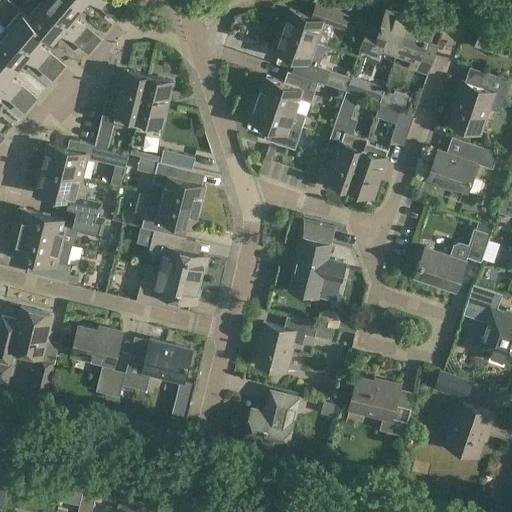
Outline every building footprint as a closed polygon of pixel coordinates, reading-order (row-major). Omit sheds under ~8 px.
[(74,0),(42,0),(42,1),(80,33),(86,25),(75,16),(83,7),(74,0)] [(42,1),(28,17),(47,34),(55,41),(62,32),(73,41),(80,33),(42,1)] [(316,3),(312,16),(290,8),(282,30),(317,42),(325,21),(345,28),(349,15),(316,3)] [(117,7),(103,22),(116,34),(130,19),(117,7)] [(386,8),(381,26),(369,22),(360,49),(379,56),(382,47),(397,52),(409,16),(386,8)] [(28,17),(21,11),(6,27),(44,60),(51,52),(40,43),(47,34),(28,17)] [(511,19),(487,11),(476,43),(510,55),(511,49),(511,19)] [(432,24),(409,16),(397,52),(412,57),(409,66),(428,73),(438,45),(426,42),(432,24)] [(6,27),(0,34),(0,50),(19,67),(27,58),(38,67),(44,60),(6,27)] [(317,42),(282,30),(275,51),(297,58),(293,71),(297,72),(319,80),(326,82),(330,69),(318,65),(321,55),(314,52),(317,42)] [(19,67),(0,50),(0,78),(5,83),(16,92),(23,85),(12,75),(19,67)] [(137,126),(149,75),(127,70),(114,120),(137,126)] [(458,97),(449,122),(481,133),(482,130),(489,107),(500,111),(504,101),(505,101),(508,92),(511,80),(485,71),(480,86),(462,79),(456,96),(458,97)] [(267,75),(259,97),(295,110),(300,97),(312,101),(319,80),(297,72),(293,84),(267,75)] [(172,81),(149,75),(137,126),(160,131),(172,81)] [(0,92),(10,100),(16,92),(5,83),(0,78),(0,92)] [(352,78),(347,90),(359,94),(363,82),(352,78)] [(346,89),(335,122),(349,127),(360,94),(359,94),(347,90),(346,89)] [(259,97),(251,121),(269,127),(277,129),(273,141),(296,148),(300,137),(301,133),(300,133),(307,114),(295,110),(259,97)] [(404,144),(415,113),(401,108),(391,139),(404,144)] [(114,124),(102,121),(96,144),(109,147),(114,124)] [(346,130),(338,152),(329,179),(350,186),(367,137),(346,130)] [(368,138),(367,137),(350,186),(373,194),(388,149),(367,141),(368,138)] [(81,140),(78,150),(49,143),(43,166),(82,176),(87,157),(126,166),(129,152),(109,147),(96,144),(81,140)] [(463,156),(447,151),(438,148),(428,177),(468,191),(478,162),(493,167),(498,152),(468,141),(463,156)] [(269,145),(265,157),(273,160),(277,147),(269,145)] [(164,148),(161,160),(193,168),(196,156),(164,148)] [(159,160),(153,181),(160,183),(166,184),(164,190),(163,196),(200,205),(205,184),(203,183),(190,180),(193,168),(161,160),(159,160)] [(82,176),(43,166),(38,190),(67,197),(64,207),(74,210),(99,216),(103,202),(77,196),(82,176)] [(112,179),(112,195),(122,196),(122,180),(112,179)] [(148,205),(142,226),(155,229),(161,231),(166,232),(174,234),(177,223),(189,226),(195,227),(200,205),(163,196),(160,208),(148,205)] [(511,199),(504,197),(498,214),(511,218),(511,261),(510,267),(511,267),(511,199)] [(67,219),(25,208),(20,207),(16,222),(14,222),(14,224),(21,226),(20,231),(62,241),(67,219)] [(106,218),(99,216),(74,210),(70,225),(102,233),(106,218)] [(126,226),(130,215),(118,210),(113,221),(126,226)] [(299,235),(300,235),(296,249),(298,250),(288,289),(320,297),(324,277),(342,281),(347,262),(335,259),(334,264),(328,262),(333,243),(332,243),(336,227),(303,218),(299,235)] [(467,256),(481,261),(491,233),(477,228),(467,256)] [(153,237),(150,250),(165,254),(162,268),(200,278),(202,269),(205,267),(208,255),(193,251),(182,249),(185,237),(181,236),(174,234),(166,232),(161,231),(155,229),(153,237)] [(12,237),(8,252),(14,254),(40,260),(37,272),(68,280),(68,282),(78,284),(80,275),(71,273),(73,263),(68,261),(72,244),(62,241),(20,231),(18,237),(11,235),(11,236),(12,237)] [(456,289),(466,260),(426,246),(416,275),(456,289)] [(162,268),(158,283),(142,279),(137,299),(163,306),(166,294),(197,302),(200,290),(198,287),(200,278),(162,268)] [(511,312),(498,308),(503,293),(474,283),(464,313),(489,322),(484,336),(481,335),(476,349),(491,354),(489,358),(504,363),(505,359),(511,361),(511,312)] [(2,313),(0,323),(0,362),(11,365),(13,365),(14,362),(12,361),(15,350),(42,356),(43,357),(48,339),(54,314),(22,306),(19,317),(2,313)] [(339,327),(341,318),(337,310),(326,308),(319,312),(318,320),(322,323),(327,324),(335,326),(339,327)] [(289,315),(286,327),(264,322),(260,337),(263,338),(257,362),(287,370),(294,341),(303,343),(306,333),(315,335),(319,322),(289,315)] [(341,318),(339,327),(339,328),(356,332),(359,322),(341,318)] [(115,364),(123,331),(110,328),(109,332),(79,324),(72,354),(115,364)] [(126,371),(123,384),(147,390),(147,387),(151,372),(185,381),(193,349),(151,338),(150,339),(146,358),(131,354),(126,371)] [(39,359),(32,387),(35,388),(47,391),(54,363),(42,360),(41,359),(39,359)] [(425,367),(421,377),(433,381),(436,370),(425,367)] [(113,368),(107,392),(109,393),(119,395),(120,396),(123,384),(126,371),(113,368)] [(473,380),(441,369),(435,387),(467,398),(473,380)] [(384,382),(358,375),(350,407),(384,416),(381,428),(405,434),(411,410),(396,407),(401,384),(384,380),(384,382)] [(287,448),(300,396),(272,389),(266,410),(253,407),(245,438),(287,448)] [(325,399),(323,407),(326,413),(334,415),(337,403),(325,399)] [(490,429),(496,413),(460,400),(446,442),(480,454),(488,429),(490,429)] [(8,488),(10,480),(0,477),(0,507),(3,508),(8,488)] [(73,488),(70,502),(79,504),(80,499),(82,491),(82,490),(73,488)] [(136,511),(139,504),(119,499),(116,511),(136,511)]
